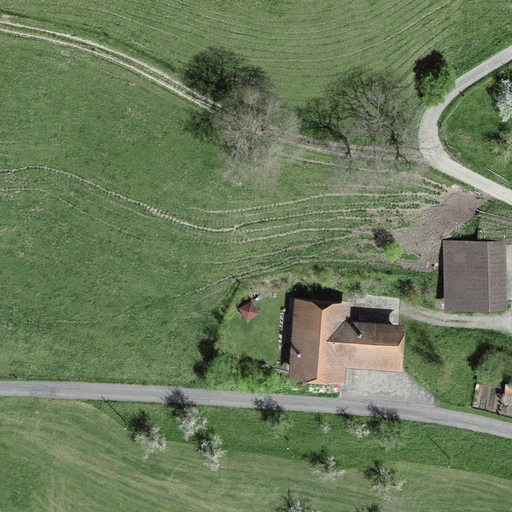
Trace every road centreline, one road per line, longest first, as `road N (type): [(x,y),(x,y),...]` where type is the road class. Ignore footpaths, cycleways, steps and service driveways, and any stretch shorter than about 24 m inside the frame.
road 1 (residential): [(0,388),(381,410),(511,431)]
road 2 (track): [(511,197),(455,171),(429,140),(429,123),(454,87),(511,53)]
